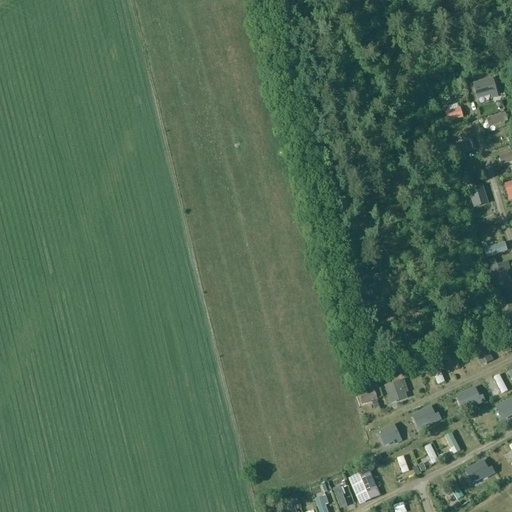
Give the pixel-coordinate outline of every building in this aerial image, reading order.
[(493,79),(472,85),(476,99),(489,95),(490,99),(498,97),(493,79)] [(447,122),(463,117),(460,107),(444,111),(447,122)] [(504,122),(501,113),(485,118),(488,127),(504,122)] [(454,145),(456,154),(472,149),(470,140),(454,145)] [(511,151),(498,156),(501,164),(511,160),(511,151)] [(511,181),(503,184),(508,201),(511,199),(511,181)] [(473,211),(475,217),(490,213),(489,206),(473,211)] [(482,249),(485,257),(507,250),(504,242),(482,249)] [(488,267),(493,284),(509,280),(507,270),(510,269),(507,261),(488,267)] [(511,292),(499,296),(501,304),(511,301),(511,292)] [(511,324),(511,304),(498,309),(503,327),(511,324)] [(504,337),(495,340),(502,355),(511,351),(504,337)] [(492,360),(483,342),(471,348),(480,366),(492,360)] [(461,358),(462,365),(472,365),(472,357),(461,358)] [(431,369),(437,385),(445,382),(439,366),(431,369)] [(420,371),(413,373),(419,392),(425,390),(420,371)] [(493,377),(502,394),(507,391),(498,374),(493,377)] [(403,379),(383,385),(389,404),(407,398),(405,393),(408,392),(403,379)] [(474,387),(454,396),(461,412),(484,401),(482,395),(478,396),(474,387)] [(356,396),(360,405),(376,399),(373,390),(356,396)] [(447,416),(455,413),(448,397),(441,399),(447,416)] [(511,397),(494,406),(503,424),(511,418),(511,397)] [(430,406),(410,415),(417,430),(440,420),(437,413),(434,415),(430,406)] [(491,414),(484,417),(493,437),(500,434),(491,414)] [(477,444),(485,441),(475,421),(467,425),(477,444)] [(393,424),(376,432),(383,447),(392,442),(394,445),(401,441),(393,424)] [(450,433),(443,437),(452,455),(459,451),(450,433)] [(429,444),(424,447),(432,464),(438,461),(429,444)] [(396,459),(402,474),(408,472),(402,456),(396,459)] [(487,469),(482,460),(464,470),(472,485),(494,473),(491,467),(487,469)] [(385,466),(388,478),(385,479),(387,485),(395,482),(390,465),(385,466)] [(348,478),(359,505),(379,496),(368,470),(348,478)] [(448,485),(456,500),(463,496),(454,482),(448,485)] [(345,487),(336,487),(337,506),(346,506),(345,487)] [(318,511),(329,511),(325,495),(315,498),(318,511)] [(349,510),(354,508),(351,498),(346,499),(349,510)] [(312,511),(311,501),(302,502),(303,511),(312,511)]
